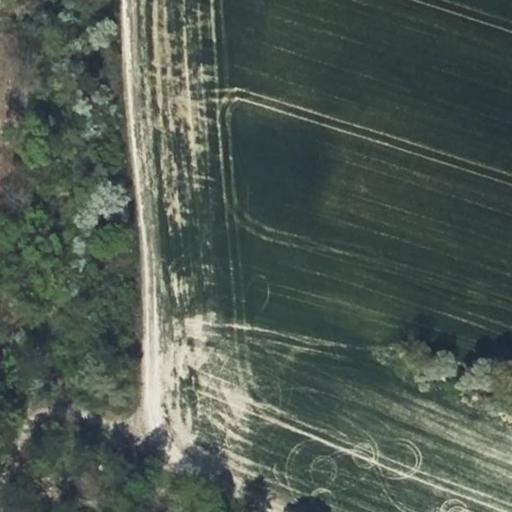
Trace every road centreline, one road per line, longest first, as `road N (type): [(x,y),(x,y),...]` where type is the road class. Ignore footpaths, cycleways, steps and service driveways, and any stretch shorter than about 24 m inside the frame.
road 1 (track): [(271,511),(211,490),(160,450),(148,416),(148,279),(127,0)]
road 2 (track): [(0,476),(37,406),(148,416)]
